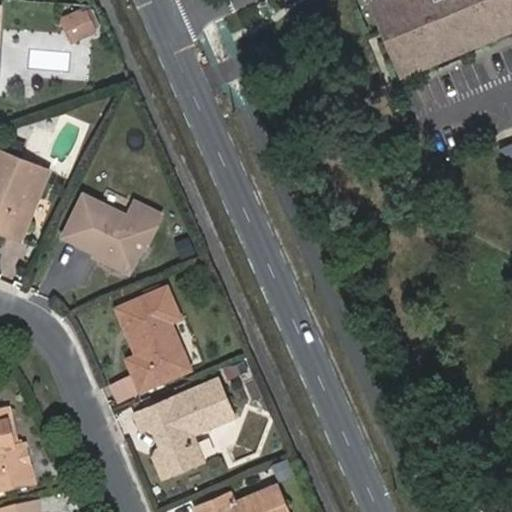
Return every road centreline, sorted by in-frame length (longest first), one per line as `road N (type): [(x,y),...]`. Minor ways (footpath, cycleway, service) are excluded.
road 1 (tertiary): [(378,511),(163,28)]
road 2 (residential): [(136,511),(56,337),(0,305)]
